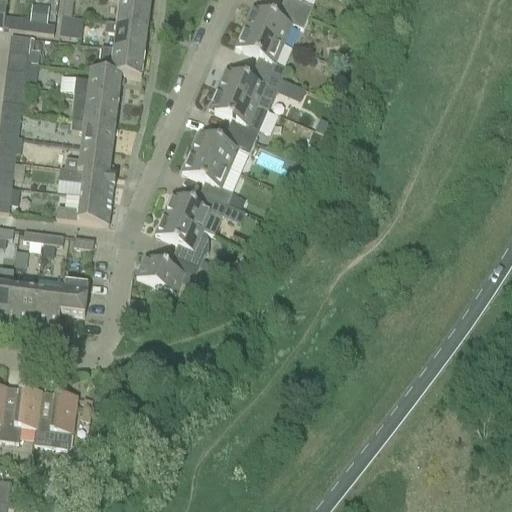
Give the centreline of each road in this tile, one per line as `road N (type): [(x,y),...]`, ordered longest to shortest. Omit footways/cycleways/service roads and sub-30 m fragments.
road 1 (residential): [(82,375),(93,362),(112,237),(219,0)]
road 2 (primary): [(511,255),(323,511)]
